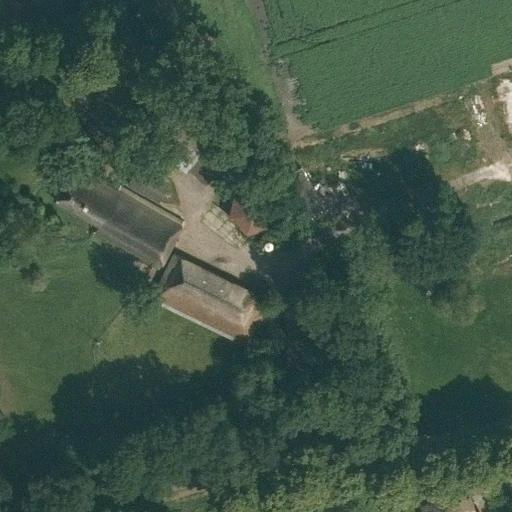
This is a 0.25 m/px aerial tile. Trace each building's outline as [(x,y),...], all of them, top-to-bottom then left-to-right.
[(191,105),(156,148),(202,186),(219,164),(211,157),(228,136),(191,105)] [(289,148),(309,188),(335,175),(316,135),(289,148)] [(118,156),(112,167),(123,173),(129,162),(118,156)] [(117,188),(73,163),(53,197),(97,222),(92,231),(157,267),(183,220),(119,184),(117,188)] [(161,196),(169,182),(141,165),(132,180),(161,196)] [(277,200),(258,183),(234,190),(228,214),(247,232),(271,225),(277,200)] [(488,200),(487,201),(501,244),(506,243),(506,245),(511,243),(511,194),(511,193),(511,194),(488,200)] [(258,328),(271,300),(173,252),(150,298),(246,345),(255,327),(258,328)] [(463,496),(460,488),(420,500),(423,511),(479,511),(475,511),(474,511),(468,495),(463,496)]
